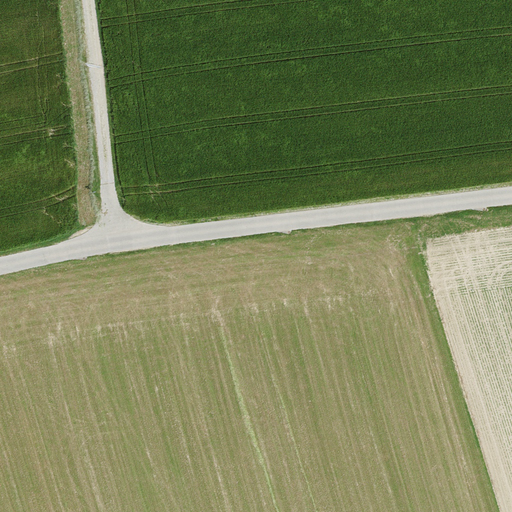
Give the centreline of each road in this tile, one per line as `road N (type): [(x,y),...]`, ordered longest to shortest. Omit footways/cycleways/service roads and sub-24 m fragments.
road 1 (residential): [(511,194),(110,241),(0,266)]
road 2 (track): [(86,0),(110,241)]
